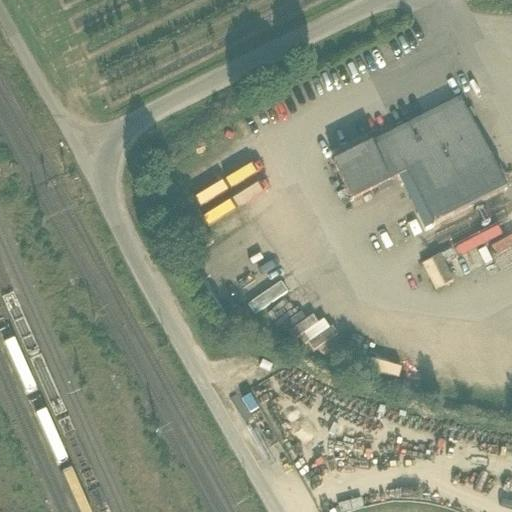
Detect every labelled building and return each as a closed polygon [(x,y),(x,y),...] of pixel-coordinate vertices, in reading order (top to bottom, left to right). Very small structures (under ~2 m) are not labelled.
[(459,101),(370,146),(388,183),(405,175),(478,138),(459,101)] [(505,192),(478,138),(405,175),(432,228),(505,192)] [(351,202),(388,183),(370,146),(332,165),(351,202)] [(511,224),(485,235),(493,256),(511,248),(511,224)] [(434,291),(451,282),(438,256),(421,265),(434,291)] [(258,369),(268,373),(271,367),(261,363),(258,369)]
